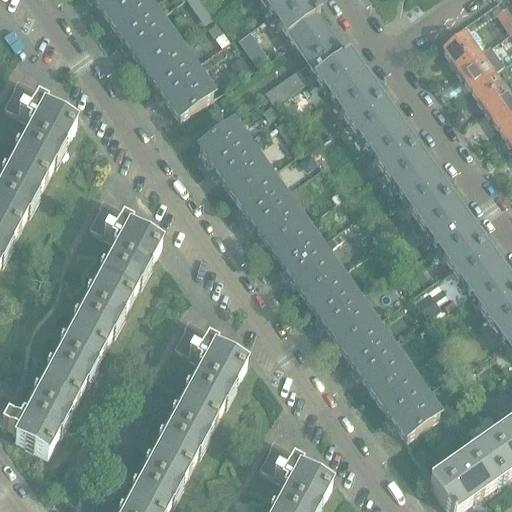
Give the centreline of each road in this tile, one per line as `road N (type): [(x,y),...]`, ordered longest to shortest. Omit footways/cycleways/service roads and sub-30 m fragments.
road 1 (residential): [(36,0),(396,511)]
road 2 (residential): [(511,239),(384,56)]
